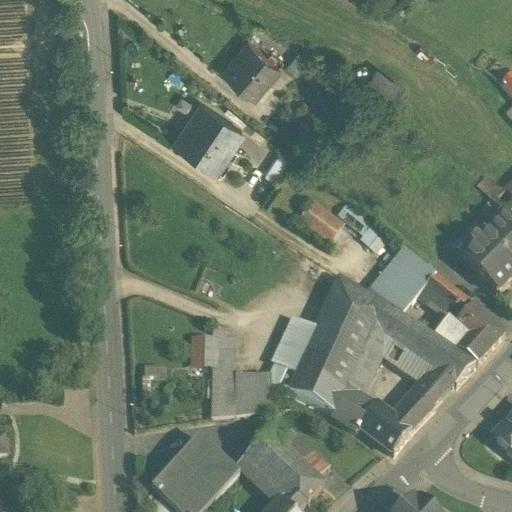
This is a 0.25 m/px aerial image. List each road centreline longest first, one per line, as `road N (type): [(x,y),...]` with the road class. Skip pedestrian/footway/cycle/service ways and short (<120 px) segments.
road 1 (tertiary): [(89,0),(114,511)]
road 2 (track): [(330,0),(474,90),(511,133)]
road 3 (tertiary): [(511,368),(419,461)]
